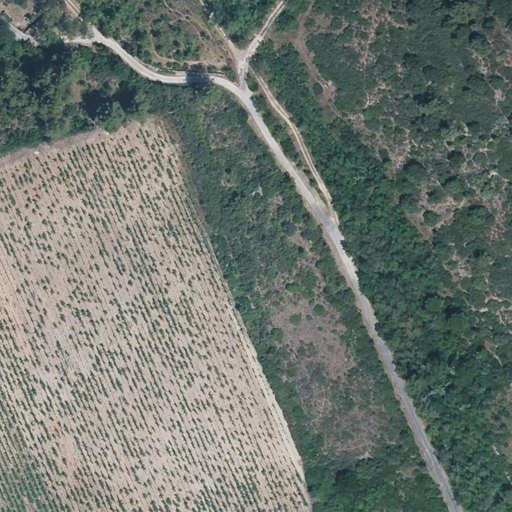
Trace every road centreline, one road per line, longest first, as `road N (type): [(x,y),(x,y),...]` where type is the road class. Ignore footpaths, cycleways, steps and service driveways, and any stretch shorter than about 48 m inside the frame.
road 1 (unclassified): [(457,511),(337,239),(236,90),(218,79),(156,76),(96,33),(53,41),(0,17)]
road 2 (track): [(337,239),(333,210),(291,131),(201,0)]
